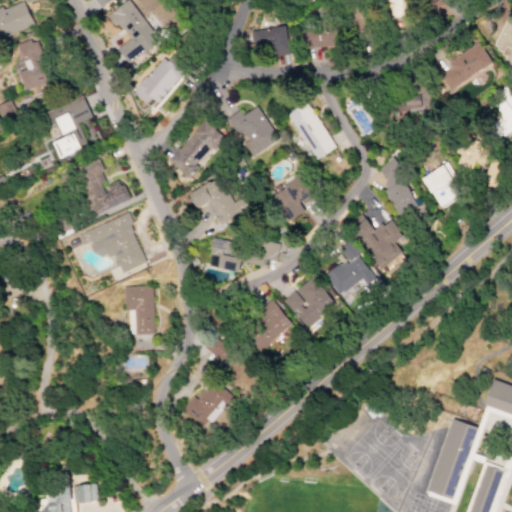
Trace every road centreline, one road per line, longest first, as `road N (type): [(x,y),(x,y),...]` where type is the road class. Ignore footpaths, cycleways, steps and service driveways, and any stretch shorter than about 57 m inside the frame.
road 1 (residential): [(65,0),(168,233),(187,313),(156,420),(186,487)]
road 2 (tertiary): [(511,214),(154,511)]
road 3 (residential): [(187,313),(281,269),(359,180),(360,158),(311,73)]
road 4 (residential): [(492,0),(398,65),(218,71)]
road 5 (residential): [(0,437),(69,414),(93,425),(152,511)]
road 6 (residential): [(41,419),(44,312),(31,260),(0,233)]
road 7 (residential): [(248,0),(218,71),(135,159)]
